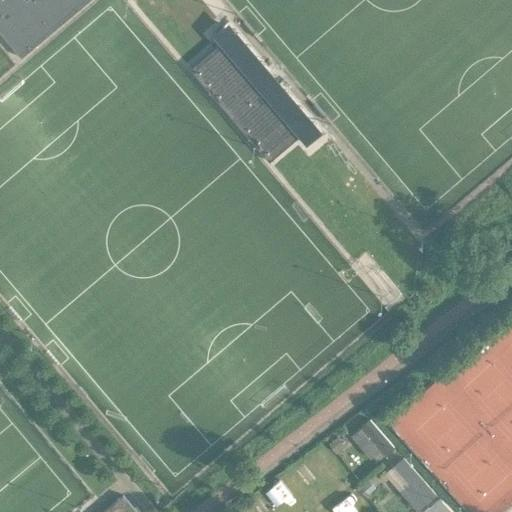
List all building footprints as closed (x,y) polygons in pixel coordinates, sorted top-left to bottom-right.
[(0,0),(0,32),(20,57),(88,0),(0,0)] [(298,136),(219,43),(201,58),(189,68),(230,116),(269,161),(285,147),(298,136)] [(353,432),(370,456),(382,448),(386,454),(394,448),(373,418),(353,432)] [(419,510),(438,492),(403,454),(384,472),(419,510)] [(136,511),(122,494),(100,511),(136,511)] [(421,511),(452,511),(440,498),(430,508),(428,506),(421,511)]
